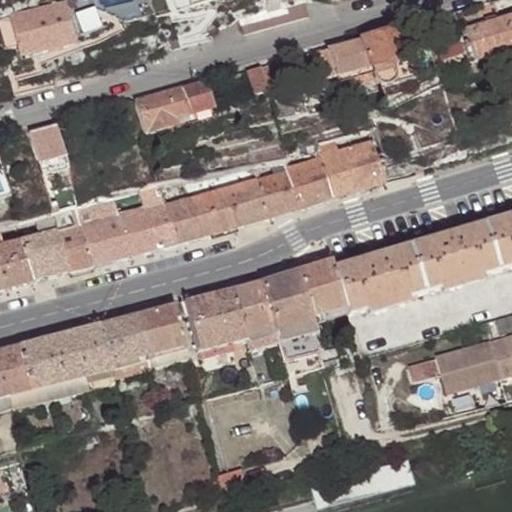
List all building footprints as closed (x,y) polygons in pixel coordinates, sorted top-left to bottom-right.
[(85,0),(69,0),(74,15),(89,10),(85,0)] [(226,0),(188,0),(192,10),(226,0)] [(290,0),(243,14),(249,31),(312,13),(308,0),(290,0)] [(13,24),(23,62),(45,57),(43,48),(75,38),(66,8),(13,24)] [(511,16),(466,31),(476,64),(511,54),(511,16)] [(355,44),(362,72),(368,70),(372,82),(375,86),(377,89),(380,90),(384,91),(388,91),(391,90),(391,89),(393,86),(394,83),(395,82),(395,80),(394,71),(409,66),(405,50),(424,44),(432,42),(426,21),(354,41),(355,44)] [(78,51),(75,38),(43,48),(45,57),(23,62),(25,73),(54,65),(52,58),(78,51)] [(320,55),(328,82),(362,72),(355,44),(320,55)] [(393,86),(391,89),(434,76),(424,44),(405,50),(409,66),(394,71),(395,80),(395,82),(394,83),(393,86)] [(319,51),(304,55),(313,87),(328,82),(320,55),(319,51)] [(260,67),(246,71),(253,96),(266,92),(260,67)] [(144,100),(135,102),(144,135),(175,126),(173,118),(190,113),(183,89),(144,100)] [(50,126),(32,131),(38,152),(56,148),(50,126)] [(322,157),(334,200),(385,184),(373,141),(322,157)] [(322,157),(286,168),(298,212),(334,200),(322,157)] [(257,182),(267,222),(298,212),(286,168),(255,178),(257,182)] [(253,169),(160,190),(164,203),(165,207),(176,247),(267,222),(257,182),(255,178),(253,169)] [(77,208),(81,225),(93,269),(176,247),(165,207),(164,203),(160,190),(77,208)] [(511,215),(333,269),(344,310),(347,318),(511,268),(511,215)] [(81,225),(57,232),(69,276),(93,269),(81,225)] [(57,232),(20,242),(34,285),(69,276),(57,232)] [(20,242),(0,247),(0,272),(6,293),(34,285),(20,242)] [(331,262),(297,273),(310,318),(311,318),(343,310),(344,310),(333,269),(331,262)] [(297,273),(261,284),(274,328),(275,334),(283,364),(319,354),(311,324),(310,318),(297,273)] [(261,284),(234,291),(245,335),(274,328),(261,284)] [(234,291),(185,304),(198,354),(247,341),(245,335),(234,291)] [(174,307),(136,317),(147,358),(185,348),(174,307)] [(343,310),(311,318),(313,327),(346,318),(343,310)] [(98,327),(109,368),(147,358),(136,317),(98,327)] [(98,327),(71,334),(83,379),(110,372),(109,368),(98,327)] [(71,334),(20,347),(32,393),(83,379),(71,334)] [(501,379),(491,342),(435,357),(436,360),(408,368),(413,384),(441,376),(446,394),(501,379)] [(20,347),(0,352),(0,375),(6,399),(32,393),(20,347)] [(147,358),(150,373),(189,362),(185,348),(147,358)] [(110,372),(113,383),(150,373),(147,358),(109,368),(110,372)] [(110,372),(83,379),(87,393),(114,386),(113,383),(110,372)] [(87,393),(83,379),(32,393),(35,407),(87,393)] [(32,393),(6,399),(9,412),(10,414),(35,407),(32,393)] [(0,401),(0,414),(9,412),(6,399),(0,401)] [(97,430),(80,434),(83,447),(100,442),(97,430)] [(316,491),(323,511),(409,488),(402,466),(316,491)] [(242,475),(219,480),(223,496),(246,491),(242,475)]
